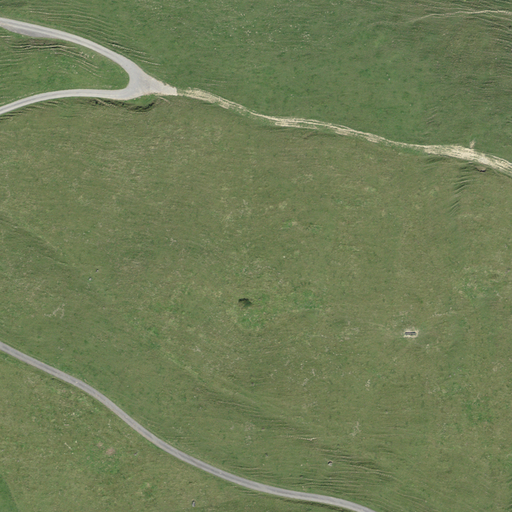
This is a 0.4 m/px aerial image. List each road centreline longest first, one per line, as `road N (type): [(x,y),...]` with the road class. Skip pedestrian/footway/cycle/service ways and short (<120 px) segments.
road 1 (track): [(368,511),(258,486),(182,456),(85,386),(0,346)]
road 2 (track): [(137,82),(268,120),(465,154),(511,172)]
road 3 (track): [(0,21),(95,46),(137,76),(126,93),(53,94),(0,110)]
